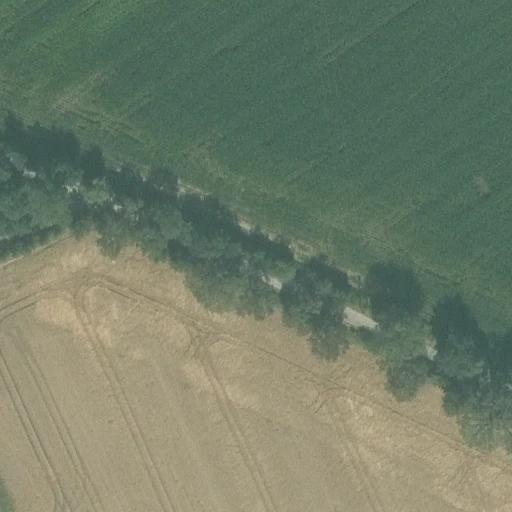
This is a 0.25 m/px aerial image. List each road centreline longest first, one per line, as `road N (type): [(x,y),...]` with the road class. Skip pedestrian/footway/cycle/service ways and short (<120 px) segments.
road 1 (unclassified): [(511,386),(113,196)]
road 2 (unclassified): [(0,143),(113,196)]
road 3 (unclassified): [(113,196),(0,247)]
